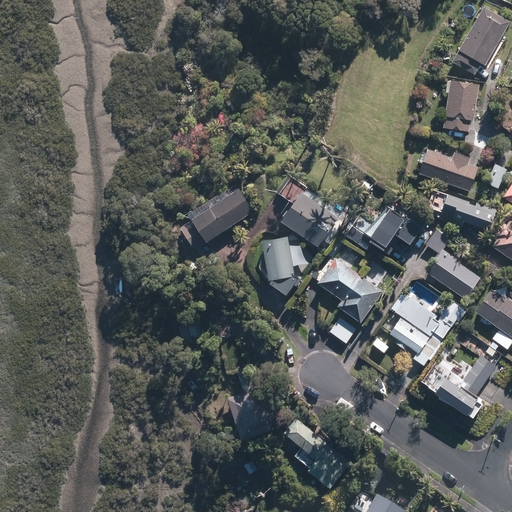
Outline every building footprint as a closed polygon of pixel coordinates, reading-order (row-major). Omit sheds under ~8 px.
[(485,9),(453,64),(476,77),(482,66),(486,68),(511,24),(485,9)] [(452,82),(444,130),(470,134),(472,123),(475,123),(481,86),(452,82)] [(420,175),(471,193),(479,168),(473,166),(469,165),(471,159),(456,154),(454,159),(428,151),(420,175)] [(500,190),(508,171),(496,165),(488,184),(500,190)] [(372,187),(366,183),(361,189),(368,193),(372,187)] [(240,187),(180,225),(196,250),(256,212),(240,187)] [(466,224),(490,233),(498,212),(478,205),(478,208),(472,206),(472,204),(436,191),(427,214),(442,219),(441,222),(464,230),(466,224)] [(339,219),(303,194),(282,225),(319,249),(339,219)] [(421,232),(391,210),(368,244),(383,254),(394,238),(409,249),(421,232)] [(511,220),(508,227),(503,223),(493,238),(498,241),(493,248),(511,260),(511,220)] [(427,246),(441,256),(444,252),(452,240),(438,231),(429,244),(427,246)] [(288,297),(300,280),(295,276),(289,241),(289,239),(283,240),(262,244),(263,253),(260,262),(259,270),(262,277),(266,282),(288,297)] [(482,279),(444,252),(441,256),(428,274),(467,301),(482,279)] [(343,302),(361,277),(336,259),(318,284),(343,302)] [(361,324),(383,293),(361,277),(343,302),(339,308),(361,324)] [(507,298),(492,288),(476,312),(511,335),(511,298),(508,296),(507,298)] [(413,360),(423,367),(429,359),(430,360),(445,340),(444,339),(452,328),(457,320),(458,321),(466,310),(452,301),(439,319),(436,322),(433,319),(434,317),(406,297),(394,313),(400,318),(397,322),(388,335),(398,342),(395,345),(404,352),(407,348),(416,355),(413,360)] [(357,329),(341,318),(331,332),(346,343),(357,329)] [(511,337),(500,329),(489,345),(496,349),(499,344),(508,350),(511,343),(511,337)] [(490,346),(486,352),(492,357),(496,351),(490,346)] [(476,396),(496,366),(495,365),(481,356),(461,386),(446,377),(442,374),(430,391),(435,394),(467,415),(468,414),(470,416),(473,418),(482,405),(477,401),(479,398),(476,396)] [(263,383),(227,393),(239,436),(275,426),(263,383)] [(296,413),(294,411),(282,426),(302,442),(294,451),(309,462),(307,464),(330,482),(350,457),(296,413)] [(376,492),(364,511),(406,511),(408,510),(376,492)]
